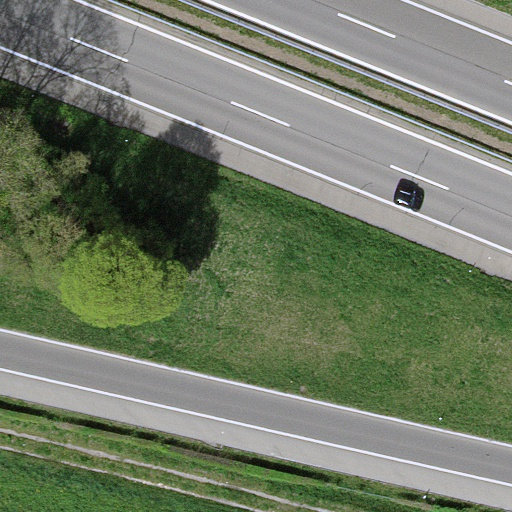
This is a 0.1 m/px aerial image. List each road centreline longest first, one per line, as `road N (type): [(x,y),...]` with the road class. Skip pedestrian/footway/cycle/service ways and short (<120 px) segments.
road 1 (motorway): [(0,11),(511,213)]
road 2 (motorway): [(0,350),(511,466)]
road 3 (track): [(0,446),(283,511)]
road 4 (motorway): [(511,83),(300,0)]
